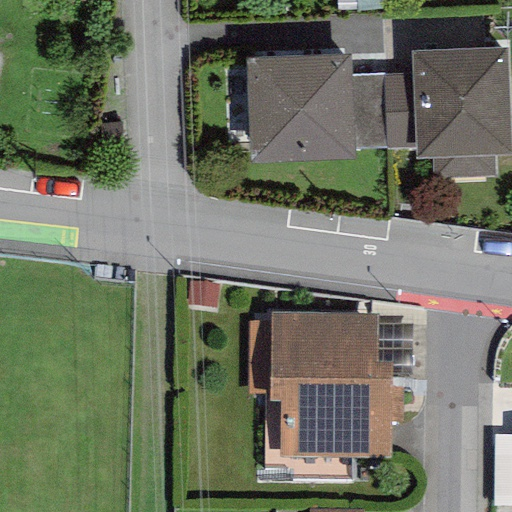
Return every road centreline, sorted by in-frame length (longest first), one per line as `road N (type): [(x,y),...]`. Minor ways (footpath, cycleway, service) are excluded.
road 1 (residential): [(452,278),(0,228)]
road 2 (unknown): [(145,30),(469,20)]
road 3 (unknown): [(154,245),(146,511)]
road 4 (residential): [(452,278),(449,511)]
